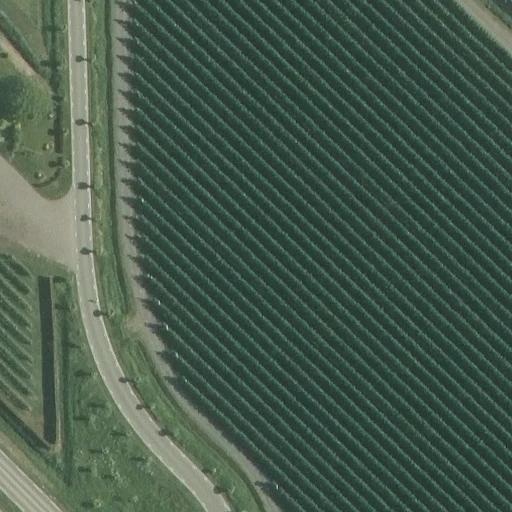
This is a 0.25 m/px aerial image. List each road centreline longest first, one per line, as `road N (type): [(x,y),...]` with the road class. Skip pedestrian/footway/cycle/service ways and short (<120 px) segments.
road 1 (track): [(120,0),(124,217),(141,309),(167,378),(243,462),(272,511)]
road 2 (unclassified): [(217,511),(153,441),(104,360),(87,299),(74,0)]
